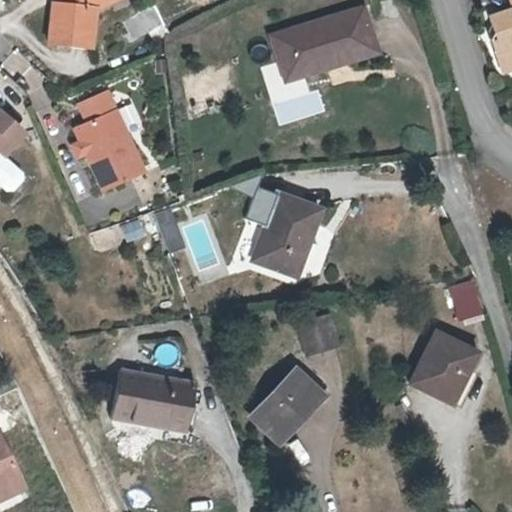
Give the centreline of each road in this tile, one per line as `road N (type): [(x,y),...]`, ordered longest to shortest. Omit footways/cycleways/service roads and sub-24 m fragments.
road 1 (unknown): [(449,171),(511,387)]
road 2 (residential): [(511,149),(489,132),(448,0)]
